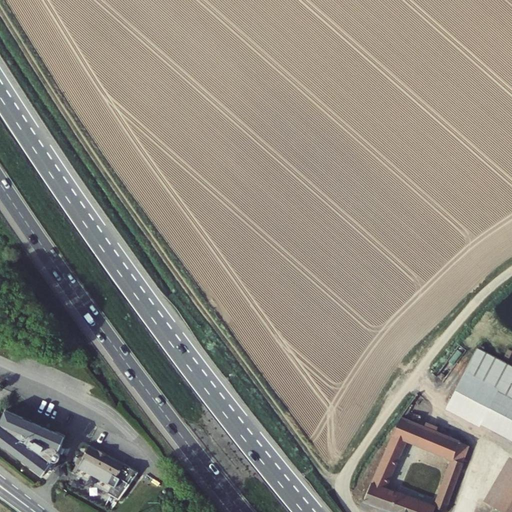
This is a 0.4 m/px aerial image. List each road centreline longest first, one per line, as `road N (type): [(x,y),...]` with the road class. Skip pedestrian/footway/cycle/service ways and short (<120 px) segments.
road 1 (track): [(344,488),(324,473),(162,254),(0,13)]
road 2 (motorway): [(304,511),(135,294),(0,96)]
road 3 (motorway): [(0,183),(242,511)]
road 4 (unclassified): [(344,488),(354,460),(411,381),(511,271)]
